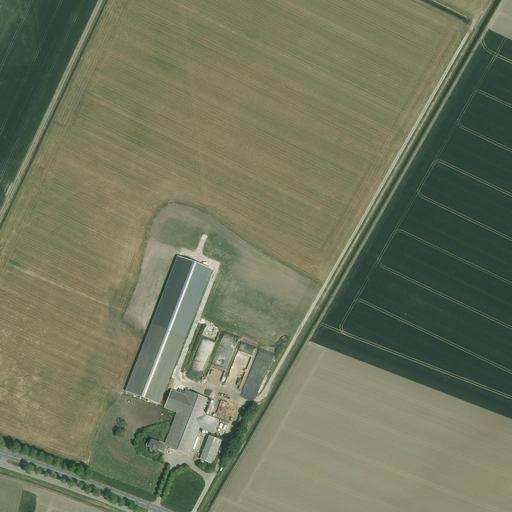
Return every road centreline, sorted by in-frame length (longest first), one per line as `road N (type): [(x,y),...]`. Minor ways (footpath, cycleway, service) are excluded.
road 1 (secondary): [(164,511),(0,453)]
road 2 (unclassified): [(134,511),(0,462)]
